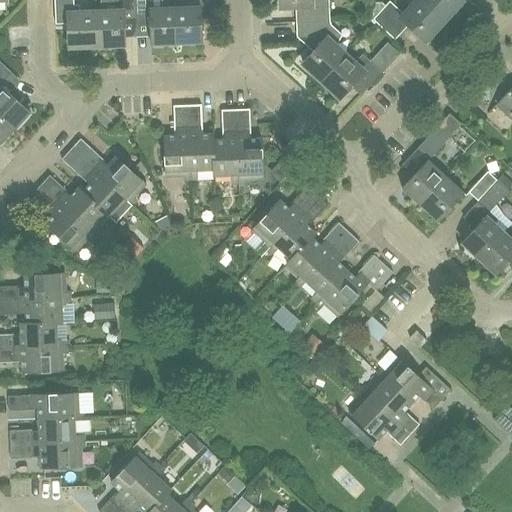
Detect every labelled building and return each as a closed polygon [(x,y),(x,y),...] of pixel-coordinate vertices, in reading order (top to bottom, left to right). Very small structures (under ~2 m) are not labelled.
[(123,23),(136,22),(134,0),(102,0),(101,1),(101,5),(101,11),(95,12),(96,29),(96,48),(124,47),(123,38),(123,23)] [(134,0),(136,22),(150,22),(151,46),(176,44),(175,8),(162,9),(161,0),(134,0)] [(279,0),(280,10),(296,9),(305,9),(306,23),(317,22),(330,22),(328,0),(279,0)] [(426,42),(445,21),(421,0),(415,0),(403,14),(390,1),(378,14),(400,34),(408,26),(426,42)] [(421,0),(445,21),(464,1),(462,0),(421,0)] [(176,44),(202,43),(201,7),(175,8),(176,44)] [(69,49),(96,48),(96,29),(95,12),(67,13),(69,49)] [(321,81),(339,61),(345,55),(337,48),(343,36),(330,25),(330,22),(317,22),(306,23),(296,23),(297,38),(313,52),(302,64),(321,81)] [(382,72),(363,55),(354,63),(345,55),(339,61),(321,81),(339,98),(356,80),(366,89),(382,72)] [(0,116),(13,129),(29,111),(18,101),(21,97),(3,80),(11,72),(0,62),(0,116)] [(511,85),(496,103),(511,117),(511,85)] [(190,180),(188,141),(187,105),(173,106),(174,135),(163,136),(165,176),(184,175),(184,180),(190,180)] [(202,135),(201,105),(187,105),(188,141),(190,180),(197,179),(196,170),(213,170),(213,176),(214,176),(212,134),(202,135)] [(250,138),(249,109),(235,110),(238,184),(244,184),(244,179),(263,179),(261,138),(250,138)] [(238,184),(235,110),(221,110),(222,140),(213,140),(213,134),(212,134),(214,176),(232,175),(233,184),(238,184)] [(0,143),(13,129),(0,116),(0,143)] [(428,155),(447,135),(438,127),(419,147),(428,155)] [(125,198),(132,205),(136,201),(132,197),(145,183),(115,156),(108,164),(80,138),(71,149),(125,198)] [(79,187),(78,188),(93,201),(109,216),(116,223),(132,205),(125,198),(71,149),(61,159),(89,185),(83,191),(79,187)] [(285,159),(279,166),(288,174),(294,167),(285,159)] [(419,204),(445,177),(427,160),(402,188),(419,204)] [(147,170),(141,161),(135,166),(143,174),(147,170)] [(478,202),(497,181),(487,172),(468,192),(478,201),(477,201),(478,202)] [(72,215),(95,236),(99,232),(97,230),(109,216),(93,201),(78,188),(71,195),(50,175),(40,186),(72,215)] [(438,222),(464,194),(445,177),(419,204),(438,222)] [(478,258),(503,232),(494,224),(499,220),(489,211),(508,191),(497,181),(478,202),(486,209),(467,229),(471,232),(461,243),(478,258)] [(287,229),(318,195),(307,185),(287,207),(279,200),(252,229),(266,242),(263,245),(268,250),(287,229)] [(91,241),(95,236),(40,186),(31,196),(52,216),(45,224),(75,251),(87,238),(91,241)] [(287,264),(316,233),(308,226),(328,204),(318,195),(287,229),(268,250),(272,254),(278,247),(290,258),(286,263),(287,264)] [(160,231),(172,225),(168,216),(155,222),(160,231)] [(305,280),(349,232),(338,222),(318,244),(312,237),(316,233),(287,264),(300,276),(294,282),(299,287),(305,280)] [(139,232),(135,237),(144,245),(149,240),(139,232)] [(316,303),(331,287),(347,270),(339,263),(359,241),(349,232),(305,280),(317,292),(311,298),(316,303)] [(511,240),(503,232),(478,258),(497,275),(507,264),(510,268),(511,265),(511,240)] [(231,250),(224,243),(212,257),(218,263),(231,250)] [(115,255),(127,266),(135,257),(123,246),(115,255)] [(376,291),(393,272),(374,255),(353,276),(347,270),(331,287),(316,303),(320,307),(323,303),(337,316),(367,283),(376,291)] [(25,286),(0,286),(0,301),(71,299),(70,292),(66,292),(65,273),(60,274),(59,261),(46,256),(43,262),(44,274),(24,275),(25,286)] [(105,293),(105,281),(96,281),(97,293),(105,293)] [(0,314),(26,314),(26,323),(20,323),(20,325),(62,323),(62,305),(71,304),(71,299),(0,301),(0,314)] [(115,306),(94,308),(95,319),(115,318),(115,306)] [(291,331),(300,320),(292,312),(282,322),(291,331)] [(57,341),(56,324),(63,324),(62,323),(20,325),(21,335),(0,335),(0,349),(67,347),(66,340),(57,341)] [(348,345),(353,341),(352,334),(347,329),(340,337),(348,345)] [(420,347),(427,340),(417,330),(410,337),(420,347)] [(309,345),(318,353),(320,352),(326,345),(317,336),(309,345)] [(63,371),(62,353),(67,353),(67,347),(0,349),(0,363),(22,363),(22,373),(63,371)] [(307,367),(318,377),(330,364),(319,354),(307,367)] [(423,380),(398,358),(386,372),(383,369),(378,374),(385,381),(386,380),(412,404),(419,396),(433,409),(451,390),(431,371),(423,380)] [(386,380),(385,381),(374,393),(367,387),(362,391),(379,407),(410,435),(420,424),(405,411),(412,404),(386,380)] [(410,435),(379,407),(362,391),(359,395),(362,399),(350,412),(379,439),(386,432),(401,445),(410,435)] [(79,413),(79,394),(9,397),(9,412),(38,411),(38,420),(75,420),(84,419),(83,412),(79,413)] [(511,409),(507,405),(494,419),(511,436),(511,409)] [(76,437),(75,420),(38,420),(39,431),(10,432),(11,446),(85,442),(85,437),(76,437)] [(188,453),(195,446),(188,439),(186,442),(181,447),(188,453)] [(86,449),(100,448),(100,442),(85,442),(11,446),(11,459),(40,458),(41,468),(81,467),(80,449),(86,448),(86,449)] [(152,465),(139,453),(112,483),(119,489),(99,511),(100,511),(117,511),(160,466),(155,462),(152,465)] [(150,511),(171,489),(158,477),(164,470),(160,466),(117,511),(136,511),(140,508),(143,511),(150,511)] [(228,482),(234,475),(226,468),(220,474),(228,482)] [(252,488),(245,496),(252,503),(260,496),(252,488)] [(181,506),(168,494),(172,490),(171,489),(150,511),(182,511),(191,503),(186,499),(181,506)] [(194,511),(193,511),(195,508),(191,503),(182,511),(194,511)]
